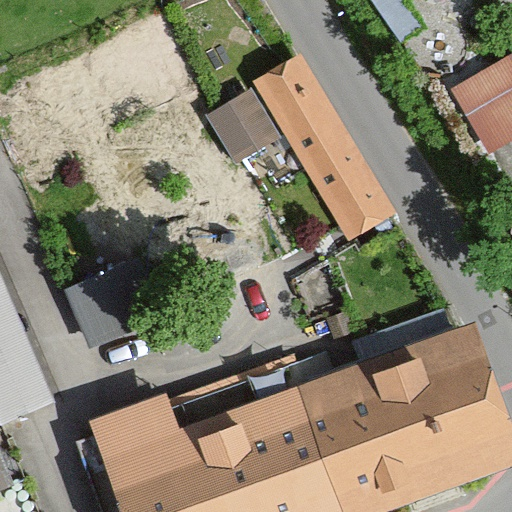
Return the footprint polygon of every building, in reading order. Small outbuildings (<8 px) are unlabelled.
[(511,132),(511,58),(458,89),(490,145),(511,132)] [(384,202),(303,66),(266,88),(347,224),(384,202)] [(125,270),(71,293),(92,341),(146,318),(125,270)] [(0,276),(0,420),(52,399),(0,276)] [(352,337),(358,357),(453,329),(447,308),(352,337)] [(163,426),(158,412),(79,441),(104,511),(328,511),(504,449),(465,343),(310,399),(296,363),(170,408),(174,421),(163,426)]
